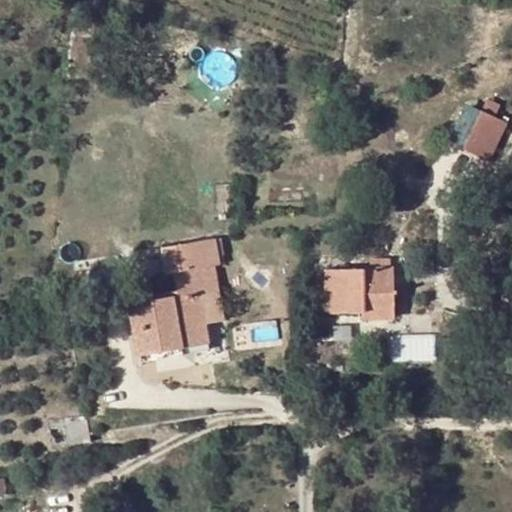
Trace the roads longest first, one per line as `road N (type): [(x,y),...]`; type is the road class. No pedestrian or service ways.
road 1 (unclassified): [(309,411),(131,392),(115,368),(106,317)]
road 2 (unclassified): [(511,422),(309,411)]
